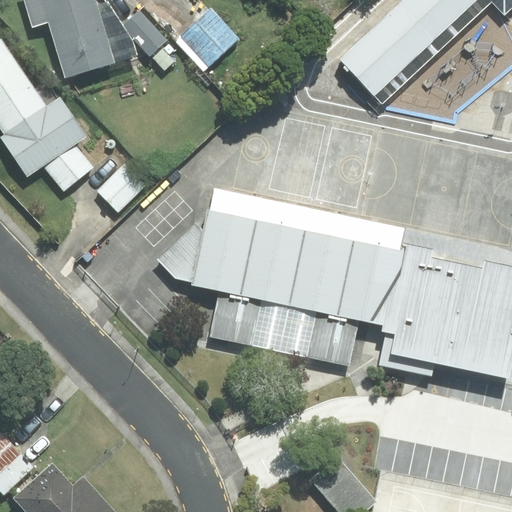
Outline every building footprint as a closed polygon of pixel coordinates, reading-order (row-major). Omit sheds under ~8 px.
[(113,67),(94,0),(21,0),(30,31),(48,26),(63,80),(113,67)] [(398,0),(337,57),(377,101),(486,0),(398,0)] [(240,40),(211,9),(176,42),(204,73),(240,40)] [(173,62),(159,47),(167,40),(139,11),(121,29),(149,58),(163,72),(173,62)] [(0,130),(3,135),(0,137),(0,140),(26,177),(41,167),(60,193),(91,171),(74,148),(86,140),(52,92),(43,98),(2,41),(0,42),(0,130)] [(126,163),(96,191),(117,213),(146,186),(126,163)] [(511,267),(205,203),(188,282),(219,288),(209,336),(252,345),(262,297),(317,309),(306,357),(350,367),(361,318),(382,322),(377,344),(511,371),(511,267)] [(0,433),(0,493),(4,497),(33,468),(0,433)] [(364,511),(375,503),(340,462),(314,485),(336,511),(364,511)] [(53,463),(12,499),(23,511),(112,511),(83,477),(72,486),(53,463)]
